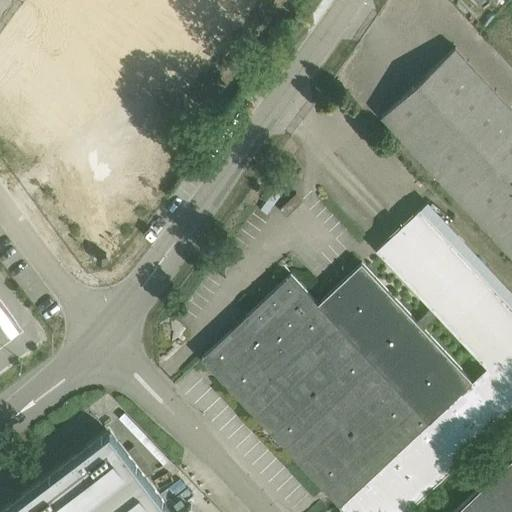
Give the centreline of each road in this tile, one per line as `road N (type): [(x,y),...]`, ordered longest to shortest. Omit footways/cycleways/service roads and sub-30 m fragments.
road 1 (unclassified): [(105,366),(109,328),(342,0)]
road 2 (unclassified): [(105,366),(146,387),(261,511)]
road 3 (unclassified): [(0,422),(59,375),(105,366)]
